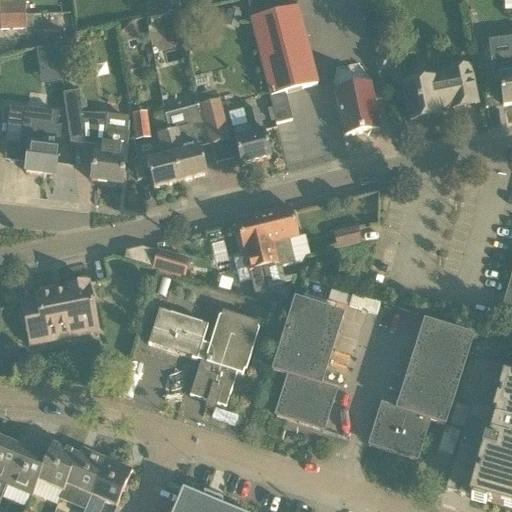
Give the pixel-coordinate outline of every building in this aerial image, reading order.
[(0,6),(0,17),(25,16),(25,2),(0,3),(0,6)] [(300,8),(299,8),(254,20),(253,20),(271,97),(270,97),(276,125),(292,121),(285,94),(317,86),(300,8)] [(26,30),(25,16),(0,17),(1,31),(26,30)] [(511,55),(490,59),(493,81),(497,80),(497,78),(499,78),(503,107),(511,105),(511,55)] [(376,60),(380,75),(394,71),(391,56),(376,60)] [(452,110),(477,105),(470,68),(444,72),(445,75),(431,78),(432,82),(403,87),(406,104),(410,124),(440,118),(438,108),(451,105),(452,110)] [(367,138),(371,132),(379,131),(377,123),(380,117),(375,114),(369,86),(358,88),(354,85),(348,86),(345,91),(335,93),(344,138),(362,134),(367,138)] [(64,92),(71,141),(85,143),(83,115),(80,90),(64,92)] [(218,101),(200,106),(210,146),(229,141),(218,101)] [(55,177),(60,139),(62,128),(46,126),(47,120),(23,117),(24,106),(0,102),(0,107),(0,116),(9,116),(5,144),(29,147),(25,174),(55,177)] [(263,132),(258,112),(245,116),(248,127),(232,131),(235,140),(234,140),(242,167),(270,160),(263,132)] [(135,141),(150,139),(146,113),(132,115),(135,141)] [(207,176),(200,149),(196,150),(190,127),(168,133),(180,183),(207,176)] [(128,134),(106,130),(104,130),(102,145),(97,144),(95,158),(94,158),(91,182),(122,186),(125,162),(128,134)] [(154,190),(180,183),(168,133),(158,135),(164,158),(147,163),(154,190)] [(299,239),(292,212),(291,209),(257,218),(262,236),(270,234),(277,266),(278,269),(282,268),(295,265),(291,249),(289,241),(299,239)] [(262,236),(257,218),(236,223),(244,253),(254,291),(291,282),(295,277),(285,279),(282,268),(278,269),(277,266),(270,234),(262,236)] [(357,229),(334,234),(337,249),(360,243),(357,229)] [(184,278),(185,273),(188,262),(158,253),(154,270),(184,278)] [(159,271),(156,279),(168,283),(170,275),(159,271)] [(511,274),(511,275),(502,309),(511,311),(511,274)] [(30,346),(97,333),(88,284),(66,289),(67,293),(36,299),(37,303),(22,306),(30,346)] [(210,288),(208,295),(217,298),(220,290),(210,288)] [(220,290),(217,298),(227,301),(229,293),(220,290)] [(324,432),(336,392),(321,386),(343,317),(295,302),(272,373),(288,378),(275,417),(324,432)] [(245,368),(259,324),(222,313),(211,348),(202,344),(207,327),(194,323),(159,312),(148,346),(183,357),(197,361),(201,362),(190,397),(226,408),(237,374),(242,376),(245,368)] [(444,428),(472,340),(424,324),(397,411),(382,406),(369,447),(417,462),(429,423),(444,428)] [(11,358),(1,364),(8,377),(18,371),(11,358)] [(245,368),(242,376),(254,379),(257,372),(245,368)] [(511,511),(511,379),(508,378),(497,414),(475,407),(466,433),(482,438),(458,496),(471,500),(470,503),(483,507),(484,505),(508,511),(511,511)] [(452,459),(461,433),(445,428),(436,454),(452,459)] [(0,483),(7,486),(22,450),(0,440),(0,483)] [(38,483),(62,493),(63,494),(66,487),(79,457),(78,457),(53,446),(47,460),(48,460),(38,483)] [(32,497),(33,497),(38,483),(48,460),(47,460),(22,450),(7,486),(32,497)] [(91,498),(106,461),(81,450),(78,457),(79,457),(66,487),(91,498)] [(117,509),(132,471),(106,461),(91,498),(117,509)] [(224,511),(217,509),(218,505),(204,499),(202,503),(184,495),(177,511),(224,511)]
